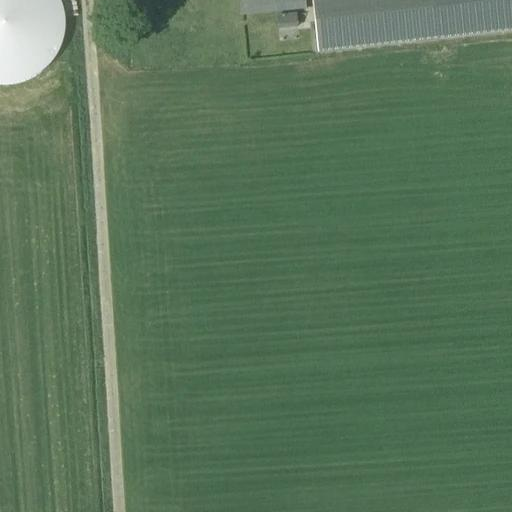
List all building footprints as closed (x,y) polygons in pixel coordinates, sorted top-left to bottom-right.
[(53,0),(55,27),(77,25),(75,0),(53,0)] [(238,0),(240,17),(305,10),(304,0),(238,0)] [(435,27),(432,0),(310,0),(314,39),(435,27)] [(459,0),(435,0),(440,41),(464,39),(459,0)] [(276,18),(278,32),(297,30),(295,16),(276,18)]
